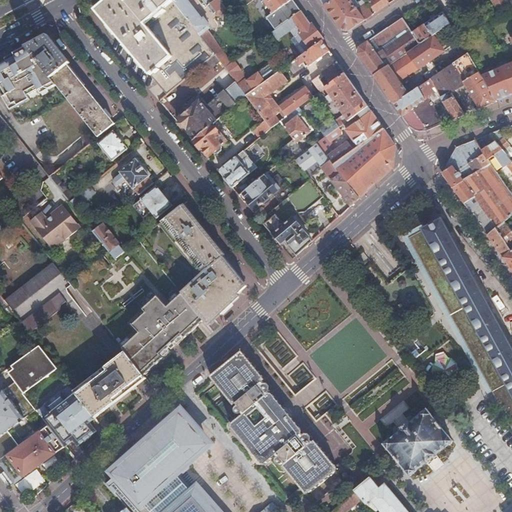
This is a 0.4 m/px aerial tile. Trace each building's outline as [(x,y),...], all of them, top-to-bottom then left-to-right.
[(119,37),(167,94),(204,64),(215,55),(173,0),(110,0),(103,4),(100,16),(118,38),(119,37)] [(173,0),(215,55),(221,62),(225,67),(231,62),(205,27),(208,25),(203,18),(202,19),(187,0),(202,0),(207,6),(208,6),(214,14),(224,6),(219,0),(173,0)] [(291,19),(301,11),(293,0),(262,0),(272,13),(267,18),(275,30),(280,26),(291,19)] [(348,32),(372,15),(366,5),(365,3),(358,7),(357,8),(355,6),(357,4),(354,0),(353,0),(351,1),(350,0),(332,0),(325,5),(334,18),(342,30),(348,32)] [(376,12),(389,4),(385,0),(371,0),(369,2),(369,3),(376,12)] [(372,15),(376,12),(369,3),(366,5),(372,15)] [(291,39),(303,55),(322,41),(323,40),(313,26),(302,11),(301,11),(291,19),(301,32),(291,39)] [(420,45),(440,31),(443,29),(450,24),(443,12),(412,34),(420,45)] [(364,62),(374,76),(420,45),(412,34),(402,18),(359,47),(358,53),(364,62)] [(450,24),(443,29),(447,36),(454,31),(450,24)] [(394,105),(409,94),(400,82),(445,51),(445,50),(451,47),(440,31),(420,45),(374,76),(385,92),(394,105)] [(98,137),(115,124),(45,36),(26,46),(40,64),(57,85),(58,87),(98,137)] [(511,42),(511,63),(482,77),(496,101),(511,94),(511,38),(510,39),(511,42)] [(309,63),(328,49),(322,41),(303,55),(295,60),(298,64),(305,59),(309,63)] [(40,64),(26,46),(13,53),(15,57),(6,61),(0,64),(0,89),(3,95),(0,97),(8,110),(27,100),(25,96),(23,92),(35,86),(37,89),(37,90),(43,87),(47,90),(57,85),(40,64)] [(15,57),(13,53),(4,58),(6,61),(15,57)] [(456,53),(443,61),(447,68),(454,64),(460,59),(456,53)] [(468,54),(460,59),(454,64),(464,82),(479,73),(468,54)] [(215,55),(204,64),(210,71),(221,62),(215,55)] [(428,81),(431,79),(440,73),(447,68),(443,61),(423,74),(428,81)] [(226,69),(230,74),(236,70),(232,64),(231,63),(225,67),(226,69)] [(313,81),(320,91),(325,88),(345,73),(338,63),(313,81)] [(447,68),(440,73),(452,93),(454,97),(457,96),(468,90),(464,82),(454,64),(447,68)] [(230,74),(240,88),(246,83),(236,70),(230,74)] [(279,122),(280,121),(299,107),(314,96),(307,87),(279,108),(277,105),(268,93),(286,80),(280,72),(275,75),(268,80),(263,84),(255,89),(259,95),(251,101),(261,115),(269,109),(279,122)] [(358,114),(368,106),(357,90),(345,73),(325,88),(329,93),(325,96),(329,101),(330,101),(331,103),(334,101),(343,114),(340,117),(345,124),(358,114)] [(440,73),(431,79),(438,91),(442,99),(452,93),(440,73)] [(464,82),(468,90),(479,108),(496,101),(482,77),(479,73),(464,82)] [(246,96),(255,89),(263,84),(257,75),(246,83),(240,88),(246,96)] [(438,91),(431,79),(428,81),(409,94),(394,105),(404,119),(409,126),(409,125),(414,130),(419,132),(426,130),(442,123),(429,96),(438,91)] [(23,92),(25,96),(37,89),(35,86),(23,92)] [(249,99),(251,101),(259,95),(255,89),(246,96),(244,98),(246,101),(249,99)] [(206,108),(216,121),(236,104),(226,91),(206,108)] [(452,93),(442,99),(454,119),(465,114),(456,100),(454,97),(452,93)] [(195,139),(213,124),(216,121),(206,108),(200,100),(199,101),(195,97),(189,102),(192,107),(178,118),(178,123),(179,125),(181,126),(187,128),(195,139)] [(359,147),(384,129),(375,116),(368,106),(358,114),(362,119),(346,130),(359,147)] [(299,107),(280,121),(295,141),(297,143),(310,133),(318,143),(334,131),(325,119),(311,129),(306,120),(303,122),(300,118),(302,116),(304,113),(299,107)] [(253,130),(259,138),(271,127),(279,122),(269,109),(261,115),(265,120),(253,130)] [(336,121),(340,127),(345,124),(340,117),(336,121)] [(206,157),(207,158),(214,152),(215,154),(218,153),(222,151),(223,146),(222,145),(227,141),(213,124),(195,139),(193,141),(206,157)] [(318,143),(334,165),(354,150),(347,141),(342,146),(337,150),(331,142),(342,134),(342,131),(340,127),(334,131),(318,143)] [(334,165),(359,198),(382,177),(382,178),(389,171),(393,168),(395,144),(384,129),(359,147),(354,150),(334,165)] [(99,144),(113,161),(128,149),(114,132),(99,144)] [(504,139),(497,144),(502,150),(508,145),(504,139)] [(481,150),(475,140),(474,140),(456,147),(443,172),(450,182),(454,187),(483,168),(477,158),(484,154),(481,150)] [(295,159),(304,153),(299,146),(297,143),(295,141),(286,147),(291,153),(295,159)] [(497,144),(495,142),(481,150),(484,154),(477,158),(483,168),(491,164),(488,160),(494,156),(498,161),(503,168),(507,165),(511,171),(511,161),(502,150),(497,144)] [(229,184),(232,188),(257,168),(248,157),(244,151),(219,172),(229,184)] [(491,164),(491,165),(498,161),(494,156),(488,160),(491,164)] [(139,195),(153,184),(148,177),(149,176),(136,160),(121,172),(122,174),(115,179),(114,180),(114,181),(114,182),(114,183),(115,183),(115,184),(116,184),(116,185),(117,185),(118,185),(119,185),(126,180),(139,195)] [(504,222),(511,215),(511,194),(491,165),(491,164),(483,168),(454,187),(470,211),(488,235),(504,222)] [(323,173),(349,207),(359,198),(334,165),(323,173)] [(298,189),(311,180),(302,168),(289,179),(298,189)] [(69,201),(74,197),(54,172),(49,177),(69,201)] [(239,196),(245,203),(248,200),(252,206),(255,209),(277,191),(276,190),(280,188),(267,173),(239,196)] [(306,212),(324,197),(311,180),(298,189),(288,198),(300,214),(306,212)] [(95,193),(89,185),(74,197),(69,201),(75,209),(95,193)] [(157,218),(173,206),(158,186),(142,199),(134,206),(144,218),(152,212),(157,218)] [(53,249),(80,227),(63,204),(50,214),(51,216),(48,218),(47,217),(46,218),(41,212),(30,220),(53,249)] [(204,320),(207,324),(240,292),(242,280),(182,206),(162,222),(202,273),(181,292),(184,296),(204,320)] [(296,256),(313,241),(293,217),(284,225),(276,215),(264,224),(277,240),(280,244),(287,239),(290,243),(288,246),(296,256)] [(511,349),(453,241),(441,220),(423,229),(511,391),(511,349)] [(511,231),(504,222),(488,235),(507,261),(511,268),(511,231)] [(115,260),(124,252),(118,245),(120,245),(103,224),(93,232),(115,260)] [(418,232),(511,406),(511,391),(423,229),(418,232)] [(511,419),(511,406),(418,232),(412,235),(511,419)] [(14,313),(63,273),(54,262),(46,268),(5,301),(14,313)] [(23,324),(31,335),(61,309),(63,304),(68,300),(62,292),(23,324)] [(153,305),(181,341),(204,320),(184,296),(169,310),(160,297),(152,304),(153,305)] [(177,345),(181,341),(153,305),(149,310),(147,308),(145,311),(147,313),(139,320),(140,322),(137,325),(135,323),(133,325),(140,334),(124,349),(126,352),(144,375),(170,351),(168,348),(175,342),(177,345)] [(48,426),(20,447),(9,431),(36,410),(23,394),(57,369),(39,345),(11,366),(13,369),(8,373),(15,382),(0,393),(0,464),(3,468),(15,484),(65,447),(48,426)] [(445,350),(430,356),(438,378),(448,374),(447,371),(452,369),(445,350)] [(75,392),(96,418),(146,377),(144,375),(126,352),(75,392)] [(301,488),(302,489),(303,490),(305,493),(309,494),(310,493),(336,471),(336,470),(337,468),(316,441),(313,441),(312,442),(311,441),(312,440),(312,439),(312,437),(309,433),(307,433),(305,433),(303,434),(301,433),(302,430),(273,394),(270,394),(269,392),(270,390),(271,388),(271,386),(268,382),(266,382),(265,383),(264,382),(265,381),(265,378),(244,352),(242,352),(240,352),(223,366),(214,374),(212,375),(212,378),(214,382),(216,384),(218,386),(233,404),(235,402),(237,403),(236,404),(235,404),(235,405),(234,406),(234,407),(234,408),(234,409),(234,411),(235,411),(235,412),(236,413),(237,413),(238,413),(239,414),(240,414),(240,413),(241,413),(242,413),(243,415),(232,424),(232,427),(262,464),(265,464),(276,455),(277,457),(277,458),(276,459),(276,460),(276,461),(277,462),(277,463),(277,464),(278,464),(279,465),(280,465),(281,466),(282,466),(283,465),(284,465),(285,465),(285,464),(286,464),(287,465),(284,468),(299,486),(301,488)] [(317,421),(337,403),(316,379),(315,380),(307,370),(288,387),(317,421)] [(48,426),(65,447),(74,440),(78,446),(97,431),(90,422),(96,418),(75,392),(67,398),(61,390),(36,410),(48,426)] [(448,435),(432,415),(427,410),(427,409),(421,414),(421,415),(411,423),(409,421),(400,429),(401,431),(391,439),(384,444),(385,444),(389,449),(405,470),(409,475),(410,476),(417,471),(416,470),(426,461),(428,463),(433,459),(438,455),(436,453),(446,445),(447,446),(453,441),(452,440),(448,435)] [(210,446),(179,411),(113,469),(118,474),(110,480),(106,484),(131,511),(209,511),(190,491),(177,475),(210,446)] [(360,441),(364,437),(355,426),(351,430),(360,441)] [(473,488),(485,476),(468,458),(456,470),(473,488)] [(371,477),(354,490),(355,492),(364,502),(365,503),(374,509),(377,506),(382,511),(409,511),(387,486),(382,490),(371,477)] [(495,511),(496,511),(508,502),(487,479),(475,490),(495,511)] [(190,491),(209,511),(216,511),(195,487),(190,491)] [(0,511),(8,511),(6,508),(11,505),(0,489),(0,511)] [(355,492),(337,508),(340,511),(353,511),(365,503),(364,502),(355,492)] [(280,511),(273,502),(260,511),(280,511)]
